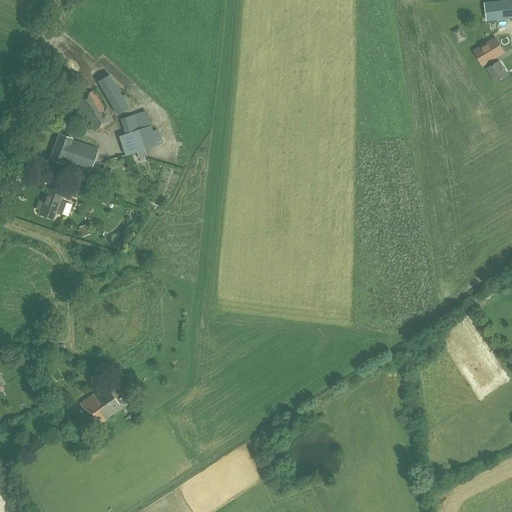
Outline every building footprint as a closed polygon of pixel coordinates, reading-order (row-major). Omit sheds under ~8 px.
[(511,0),(484,3),(486,22),(511,18),(511,0)] [(505,52),(497,38),(490,42),(488,40),(478,47),(473,50),(483,67),(488,64),(490,67),(488,68),(496,82),(508,75),(499,61),(497,63),(495,58),(505,52)] [(116,115),(130,108),(110,74),(97,81),(116,115)] [(105,110),(94,90),(75,101),(93,132),(113,120),(107,109),(105,110)] [(125,155),(144,149),(156,145),(145,111),(121,119),(126,134),(119,136),(125,155)] [(90,172),(98,149),(72,139),(72,138),(59,134),(50,159),(63,164),(64,162),(90,172)] [(76,197),(79,190),(65,185),(62,192),(76,197)] [(98,199),(100,194),(81,187),(79,192),(98,199)] [(48,189),(43,202),(39,201),(37,207),(41,209),(39,214),(54,219),(56,213),(61,215),(66,202),(61,200),(63,194),(48,189)] [(71,216),(76,204),(71,202),(66,213),(71,216)] [(83,237),(90,234),(86,224),(79,227),(83,237)] [(127,404),(110,382),(93,395),(93,394),(80,403),(97,426),(127,404)]
